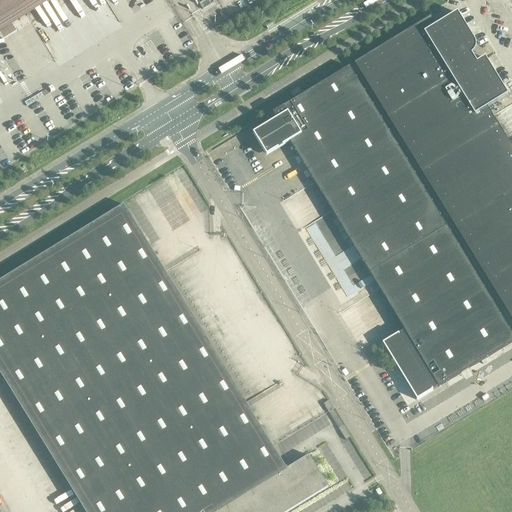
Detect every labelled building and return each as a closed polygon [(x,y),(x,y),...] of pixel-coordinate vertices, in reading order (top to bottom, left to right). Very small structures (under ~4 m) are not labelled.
[(0,0),(0,35),(28,18),(57,0),(0,0)] [(430,16),(353,64),(511,320),(511,149),(486,108),(507,95),(456,13),(436,26),(430,16)] [(511,336),(349,67),(272,113),(278,123),(257,135),(269,155),(289,142),(404,331),(385,342),(419,398),(511,342),(511,336)] [(298,88),(290,93),(293,98),(301,93),(298,88)] [(124,205),(0,281),(0,374),(80,506),(84,511),(287,511),(327,487),(308,456),(286,469),(245,403),(165,272),(124,205)] [(328,401),(327,402),(323,404),(328,412),(338,429),(342,426),(343,425),(334,409),(328,401)]
